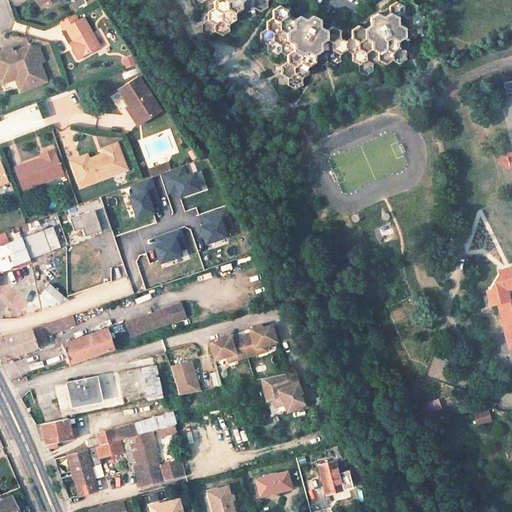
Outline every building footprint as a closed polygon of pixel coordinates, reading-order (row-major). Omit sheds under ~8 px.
[(31,0),(38,13),(61,0),(31,0)] [(197,0),(200,2),(203,0),(206,0),(212,2),(211,11),(206,15),(206,20),(212,23),(212,30),(218,34),(225,31),(225,22),(230,18),(230,12),(237,8),(242,10),(249,6),(255,10),(262,4),(261,0),(197,0)] [(282,7),(274,2),(267,9),(267,16),(261,20),(261,27),(256,30),(256,39),(260,42),(260,49),(270,56),(277,52),(281,55),(282,62),(277,65),(278,75),(283,77),(283,84),(290,88),(298,83),(298,76),(305,72),(304,65),(311,61),(310,53),(314,50),(321,54),(328,50),(334,53),(340,49),(346,52),(347,59),(355,61),(362,57),(362,51),(366,48),(372,51),(373,58),(380,62),(387,58),(392,60),(400,56),(400,47),(393,44),(393,36),(400,32),(400,27),(407,22),(413,24),(418,21),(417,14),(412,11),(412,3),(407,0),(397,0),(396,1),(394,0),(387,0),(383,3),(384,10),(377,14),(372,10),(364,15),(365,22),(358,26),(352,23),(345,27),(346,35),(340,38),(336,36),(335,29),(326,24),(321,28),(316,25),(316,19),(306,14),(301,17),(295,14),(288,18),(282,15),(282,7)] [(67,44),(75,58),(92,49),(88,42),(92,39),(80,18),(75,21),(71,13),(56,22),(61,29),(63,28),(71,42),(67,44)] [(26,46),(8,52),(7,49),(0,51),(0,81),(11,77),(16,91),(42,82),(34,61),(39,60),(33,48),(26,46)] [(119,62),(122,70),(134,65),(131,57),(119,62)] [(118,99),(135,123),(157,107),(137,78),(117,92),(121,97),(118,99)] [(511,85),(494,90),(497,101),(511,96),(511,85)] [(67,161),(77,186),(123,169),(113,143),(99,149),(101,154),(85,160),(83,155),(67,161)] [(19,189),(59,175),(50,150),(37,155),(38,159),(12,169),(19,189)] [(149,169),(151,176),(169,169),(167,163),(149,169)] [(132,191),(124,194),(132,217),(161,207),(150,176),(129,184),(132,191)] [(181,199),(173,200),(175,212),(182,211),(181,199)] [(82,234),(108,226),(102,204),(67,214),(71,227),(79,225),(82,234)] [(234,234),(226,204),(191,214),(199,243),(234,234)] [(383,241),(395,236),(388,219),(376,225),(378,230),(373,232),(376,239),(381,237),(383,241)] [(148,238),(156,262),(188,252),(180,227),(148,238)] [(0,270),(3,270),(47,252),(39,232),(0,246),(0,270)] [(509,349),(511,347),(511,268),(500,271),(500,274),(490,291),(487,291),(491,307),(498,305),(509,349)] [(49,284),(37,298),(59,318),(65,315),(79,311),(49,284)] [(123,321),(127,335),(179,318),(175,304),(123,321)] [(0,361),(46,344),(43,334),(69,325),(65,315),(59,318),(0,338),(0,361)] [(262,345),(274,342),(270,326),(261,328),(260,326),(249,329),(251,336),(231,341),(229,334),(218,337),(219,340),(209,343),(213,358),(225,355),(226,361),(264,351),(262,345)] [(58,343),(64,362),(110,347),(104,327),(58,343)] [(175,397),(195,392),(188,363),(168,368),(175,397)] [(69,407),(143,388),(137,365),(63,384),(69,407)] [(213,387),(220,385),(217,369),(209,371),(213,387)] [(300,382),(296,370),(265,380),(274,408),(281,406),(275,390),(300,382)] [(300,382),(275,390),(281,406),(284,415),(309,407),(300,382)] [(429,412),(440,408),(437,398),(425,403),(429,412)] [(487,409),(471,412),(474,425),(489,422),(487,409)] [(97,434),(100,445),(145,433),(171,425),(169,414),(97,434)] [(181,420),(187,439),(199,436),(194,416),(181,420)] [(40,444),(80,435),(80,430),(74,431),(72,419),(36,427),(40,444)] [(76,495),(97,490),(89,463),(98,461),(97,458),(123,451),(127,463),(134,461),(134,463),(132,465),(139,487),(159,482),(145,433),(100,445),(64,455),(76,495)] [(322,493),(340,488),(333,461),(315,466),(322,493)] [(91,465),(95,477),(102,475),(99,462),(91,465)] [(251,481),(255,496),(287,488),(283,473),(251,481)] [(205,492),(209,511),(228,511),(223,488),(205,492)] [(0,511),(19,511),(13,497),(0,503),(0,511)] [(146,507),(147,511),(177,511),(175,500),(146,507)] [(120,511),(118,502),(86,510),(86,511),(120,511)]
